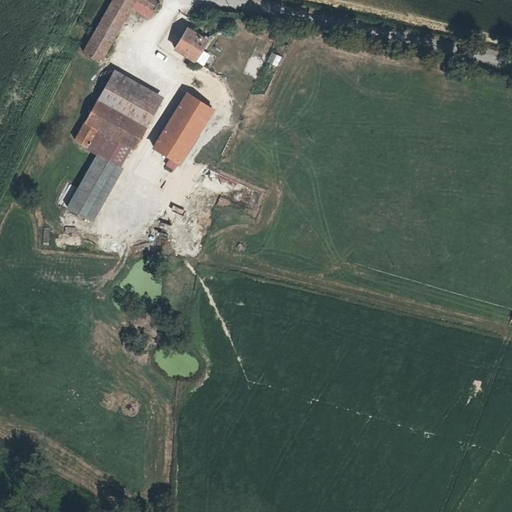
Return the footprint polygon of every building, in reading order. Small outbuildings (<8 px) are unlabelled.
[(110,69),(145,8),(164,19),(168,11),(149,0),(124,0),(103,36),(90,58),(110,69)] [(214,49),(193,36),(181,56),(202,68),(214,49)] [(277,66),(281,56),(271,51),(266,62),(277,66)] [(121,79),(103,108),(150,135),(166,105),(121,79)] [(219,118),(195,103),(163,155),(187,170),(219,118)] [(103,108),(88,135),(108,147),(134,163),(150,135),(103,108)] [(108,147),(88,135),(80,148),(101,160),(108,147)] [(91,225),(121,174),(101,163),(72,214),(91,225)] [(67,182),(56,202),(64,206),(74,186),(67,182)]
